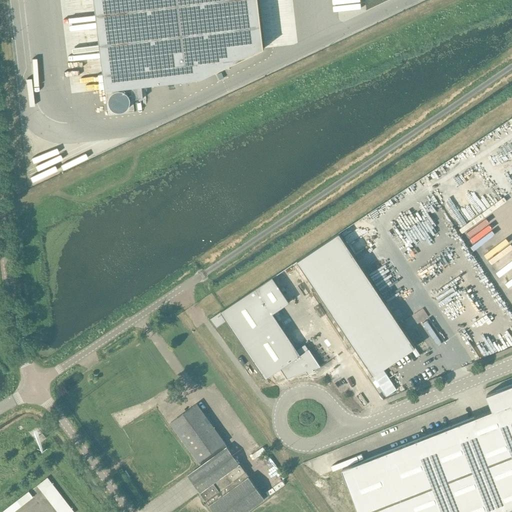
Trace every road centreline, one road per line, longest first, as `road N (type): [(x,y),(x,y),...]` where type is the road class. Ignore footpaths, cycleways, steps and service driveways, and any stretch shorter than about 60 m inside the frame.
road 1 (unclassified): [(36,387),(511,68)]
road 2 (unclassified): [(361,425),(327,399),(296,394),(278,411),(284,433),(312,446),(329,439)]
road 3 (unclassified): [(36,387),(19,344),(0,223)]
road 4 (unclassified): [(511,365),(361,425)]
road 5 (unclassified): [(130,511),(36,387)]
